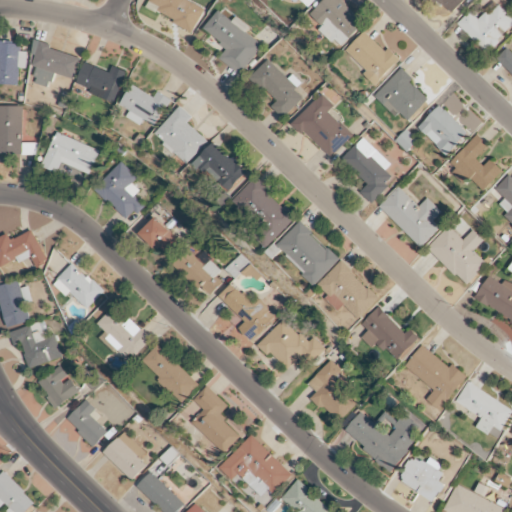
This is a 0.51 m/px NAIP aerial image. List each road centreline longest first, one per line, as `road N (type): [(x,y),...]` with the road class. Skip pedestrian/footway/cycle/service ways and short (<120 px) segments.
road 1 (residential): [(511,369),(202,81),(107,29),(0,7)]
road 2 (residential): [(390,511),(90,230),(50,207),(0,194)]
road 3 (residential): [(511,122),(383,0)]
road 4 (tertiary): [(0,400),(102,511)]
